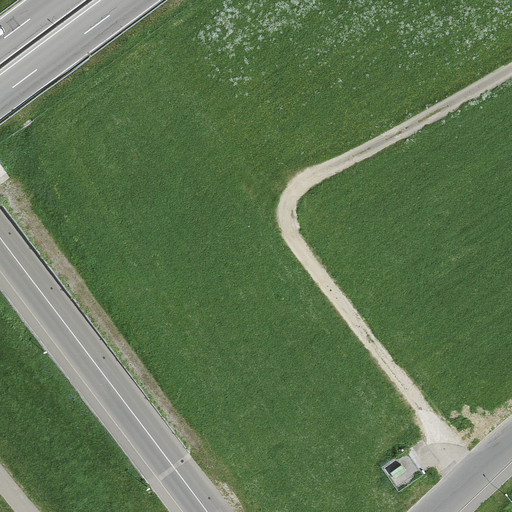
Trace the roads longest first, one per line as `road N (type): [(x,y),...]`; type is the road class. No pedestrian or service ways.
road 1 (track): [(468,478),(294,237),(290,201),(309,180),(511,69)]
road 2 (unclassified): [(0,246),(202,511)]
road 3 (motorway): [(0,96),(131,0)]
